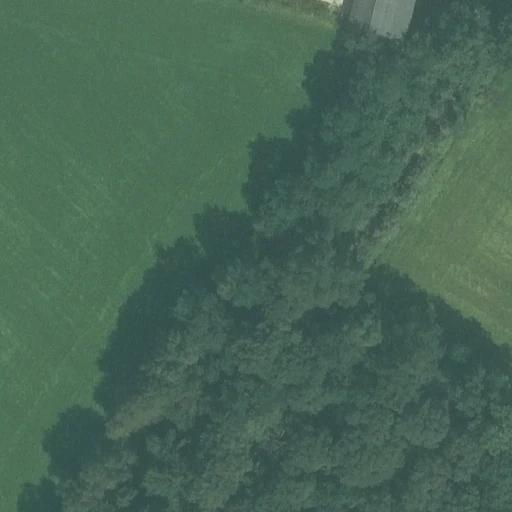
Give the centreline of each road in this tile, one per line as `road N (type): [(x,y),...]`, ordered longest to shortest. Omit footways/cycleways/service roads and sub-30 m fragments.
road 1 (unclassified): [(176,511),(511,9)]
road 2 (track): [(511,492),(420,457),(240,416)]
